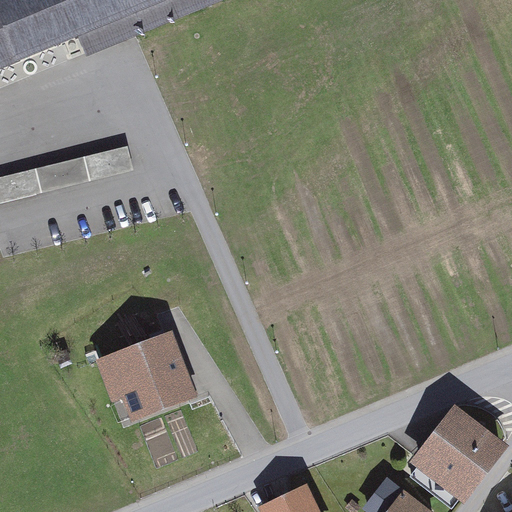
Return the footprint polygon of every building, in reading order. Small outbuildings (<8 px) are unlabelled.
[(215,0),(0,0),(0,66),(79,34),(86,53),(215,0)] [(127,144),(0,174),(0,202),(133,170),(127,144)] [(186,405),(162,339),(95,363),(120,429),(186,405)] [(495,450),(446,413),(401,473),(451,509),(495,450)] [(302,511),(294,495),(256,511),(302,511)] [(418,511),(396,498),(387,511),(418,511)]
